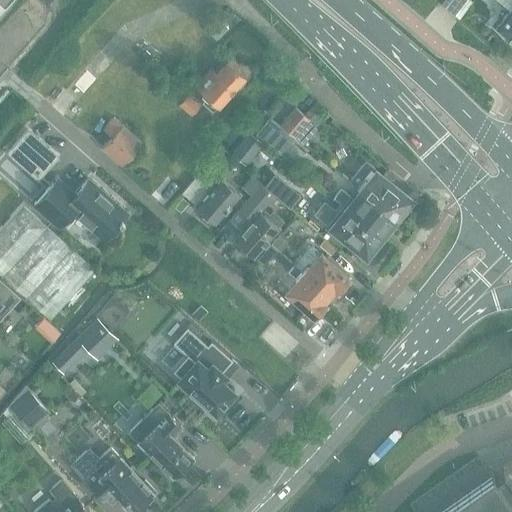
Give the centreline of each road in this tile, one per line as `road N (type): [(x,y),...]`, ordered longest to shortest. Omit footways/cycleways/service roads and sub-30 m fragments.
road 1 (unclassified): [(359,387),(12,80)]
road 2 (primary): [(285,0),(489,214)]
road 3 (primary): [(511,162),(340,0)]
road 4 (tertiary): [(244,511),(359,387)]
road 5 (residential): [(381,511),(440,455),(511,423)]
road 6 (tertiary): [(489,214),(430,286),(418,316)]
